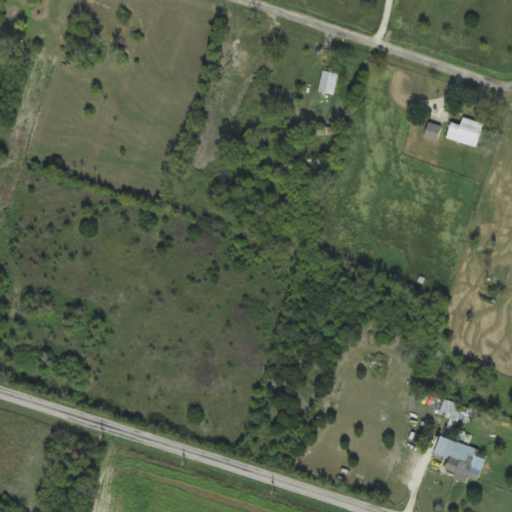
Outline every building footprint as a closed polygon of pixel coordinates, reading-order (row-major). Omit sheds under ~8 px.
[(248,77),(257,58),(240,50),(231,69),(248,77)] [(47,61),(29,55),(22,75),(40,81),(47,61)] [(338,74),(323,71),(319,92),(334,95),(338,74)] [(453,123),(447,137),(475,148),(484,125),(464,117),(461,126),(453,123)] [(426,138),(438,140),(441,126),(429,124),(426,138)] [(458,416),(461,409),(445,403),(442,410),(458,416)] [(478,482),(488,454),(456,443),(446,471),(478,482)]
